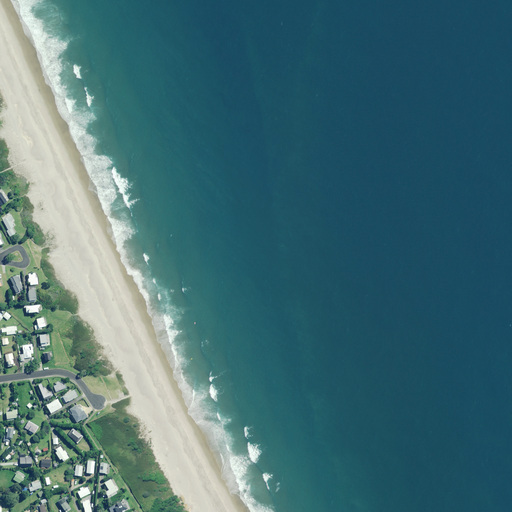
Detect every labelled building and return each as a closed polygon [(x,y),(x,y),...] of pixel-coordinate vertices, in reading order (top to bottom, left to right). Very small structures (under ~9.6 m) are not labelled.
[(15,221),(11,215),(3,220),(8,230),(7,231),(10,237),(16,234),(12,228),(16,226),(14,222),(15,221)] [(36,278),(36,273),(29,274),(29,279),(28,279),(29,282),(30,282),(31,285),(38,284),(38,278),(36,278)] [(21,280),(18,275),(10,278),(14,286),(13,286),(17,295),(24,291),(19,281),(21,280)] [(28,292),(29,293),(27,293),(28,299),(29,298),(30,303),(37,302),(35,286),(29,287),(29,291),(28,292)] [(40,308),(40,305),(26,306),(27,313),(38,312),(38,308),(40,308)] [(46,326),(43,318),(37,320),(38,325),(35,326),(36,330),(42,329),(42,327),(46,326)] [(17,331),(17,326),(7,327),(7,328),(2,329),(2,333),(7,332),(7,335),(16,334),(15,331),(17,331)] [(34,353),(32,344),(23,346),(24,354),(20,355),(21,361),(25,361),(24,358),(32,357),(31,354),(34,353)] [(15,365),(13,353),(5,355),(8,367),(15,365)] [(62,386),(60,382),(56,384),(57,385),(54,386),(56,392),(66,388),(65,385),(62,386)] [(78,396),(74,390),(61,398),(64,404),(69,401),(69,402),(78,396)] [(62,407),(58,399),(46,405),(51,414),(62,407)] [(77,407),(77,406),(70,410),(72,414),(77,423),(82,420),(87,417),(80,405),(77,407)] [(18,414),(17,410),(12,411),(12,412),(6,413),(7,419),(16,418),(16,414),(18,414)] [(39,427),(29,421),(25,428),(35,434),(39,427)] [(14,429),(7,428),(6,432),(7,432),(7,436),(4,436),(4,441),(9,442),(10,439),(13,439),(13,434),(15,434),(15,431),(14,431),(14,429)] [(82,436),(73,429),(68,435),(78,442),(82,436)] [(64,451),(61,447),(56,450),(57,452),(56,453),(60,460),(62,459),(64,462),(69,458),(67,455),(67,454),(65,450),(64,451)] [(95,460),(92,460),(92,461),(87,461),(87,473),(94,474),(95,460)] [(83,466),(76,465),(75,476),(82,476),(83,466)] [(26,476),(18,471),(13,480),(21,484),(26,476)] [(115,487),(111,479),(105,483),(109,490),(105,492),(109,499),(118,493),(116,491),(118,490),(116,486),(115,487)] [(35,484),(35,482),(32,483),(33,487),(29,488),(31,492),(42,488),(40,482),(35,484)] [(91,494),(88,487),(78,492),(81,498),(91,494)] [(92,511),(90,506),(92,497),(91,495),(80,501),(81,504),(83,503),(85,511),(92,511)] [(67,511),(71,509),(64,498),(59,502),(65,511),(67,511)] [(122,506),(121,502),(117,504),(118,506),(116,507),(115,505),(109,508),(110,511),(113,511),(114,511),(122,511),(128,509),(126,504),(122,506)]
